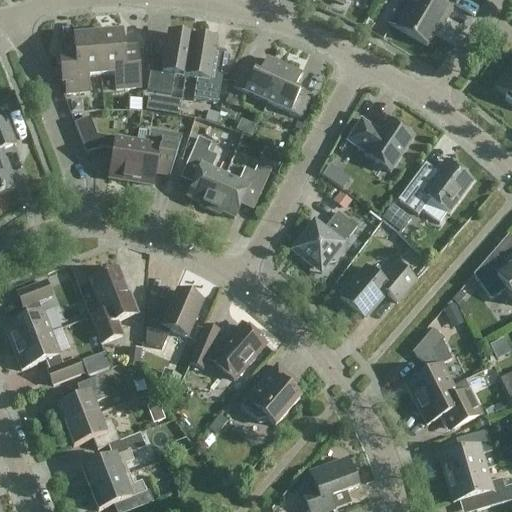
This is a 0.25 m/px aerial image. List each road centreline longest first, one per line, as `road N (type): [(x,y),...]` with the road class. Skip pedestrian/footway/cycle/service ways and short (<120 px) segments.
road 1 (residential): [(237,279),(298,328),(343,381),(382,449),(402,511)]
road 2 (residential): [(237,279),(362,62)]
road 3 (residential): [(76,229),(71,171),(12,16)]
road 4 (residential): [(76,229),(139,234),(237,279)]
road 5 (residential): [(427,102),(500,0)]
